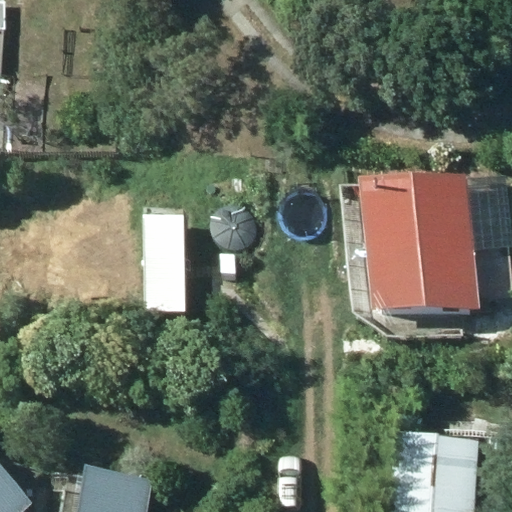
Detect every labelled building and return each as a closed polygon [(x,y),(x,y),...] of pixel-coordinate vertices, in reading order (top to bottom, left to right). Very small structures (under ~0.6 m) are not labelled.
[(287,207),(288,166),(258,165),(257,207),(287,207)] [(359,178),(372,305),(476,296),(463,168),(359,178)] [(477,511),(482,440),(397,434),(392,511),(477,511)] [(0,511),(14,511),(32,496),(0,459),(0,511)] [(88,462),(78,511),(144,511),(152,474),(88,462)]
